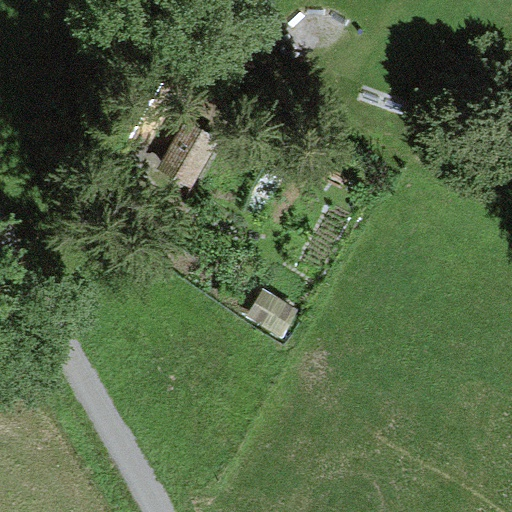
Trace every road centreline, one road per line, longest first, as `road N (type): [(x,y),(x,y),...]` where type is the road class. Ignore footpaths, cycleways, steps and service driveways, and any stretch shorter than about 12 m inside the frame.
road 1 (track): [(150,511),(0,246)]
road 2 (track): [(119,0),(269,61)]
